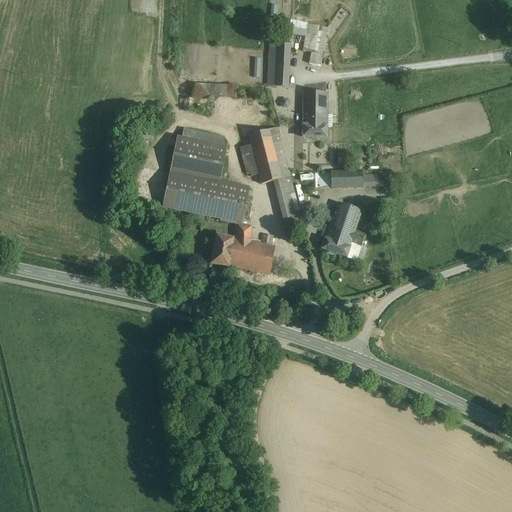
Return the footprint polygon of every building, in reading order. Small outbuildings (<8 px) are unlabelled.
[(307,32),(309,25),(300,23),(298,30),(307,32)] [(303,52),(311,54),(321,56),(327,29),(309,25),(307,32),(303,52)] [(290,45),(270,44),(268,87),(287,89),(290,45)] [(320,61),(321,56),(311,54),(309,65),(320,67),(321,62),(320,61)] [(236,87),(195,84),(195,96),(235,98),(236,87)] [(303,93),(303,127),(326,127),(326,94),(303,93)] [(183,98),(182,112),(191,113),(192,99),(183,98)] [(326,139),(326,127),(303,127),(302,138),(326,139)] [(278,128),(249,136),(251,146),(259,176),(261,185),(274,182),(286,231),(303,227),(278,128)] [(227,149),(177,139),(162,208),(222,220),(222,222),(236,225),(242,226),(249,189),(219,183),(227,149)] [(259,176),(251,146),(240,149),(247,176),(250,175),(251,178),(259,176)] [(362,171),(330,172),(331,181),(331,188),(363,187),(363,176),(362,171)] [(379,175),(363,176),(363,187),(379,187),(379,178),(379,175)] [(390,177),(379,178),(379,187),(391,186),(390,177)] [(339,203),(331,224),(355,232),(363,212),(339,203)] [(331,224),(325,239),(350,248),(351,243),(355,232),(331,224)] [(236,225),(236,240),(250,243),(251,228),(242,226),(236,225)] [(355,232),(351,243),(362,247),(366,236),(355,232)] [(228,267),(233,239),(216,236),(211,264),(228,268),(228,267)] [(236,240),(233,239),(228,267),(269,276),(274,248),(250,243),(236,240)] [(350,248),(325,239),(322,250),(346,258),(350,248)] [(366,248),(362,247),(351,243),(350,248),(346,258),(356,261),(357,259),(362,261),(366,248)] [(344,322),(336,326),(339,332),(346,329),(344,322)]
